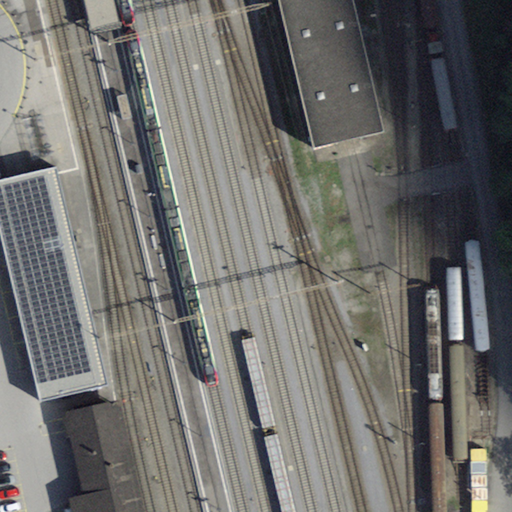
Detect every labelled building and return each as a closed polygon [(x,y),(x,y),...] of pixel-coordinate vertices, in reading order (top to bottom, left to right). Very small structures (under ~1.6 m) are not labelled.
[(83,0),(91,34),(120,28),(113,0),(83,0)] [(278,0),(315,151),(381,134),(350,0),(278,0)] [(56,166),(0,179),(0,231),(41,399),(107,384),(56,166)] [(358,247),(336,252),(350,313),(372,308),(358,247)] [(141,511),(115,403),(63,413),(83,495),(69,498),(72,511),(141,511)]
